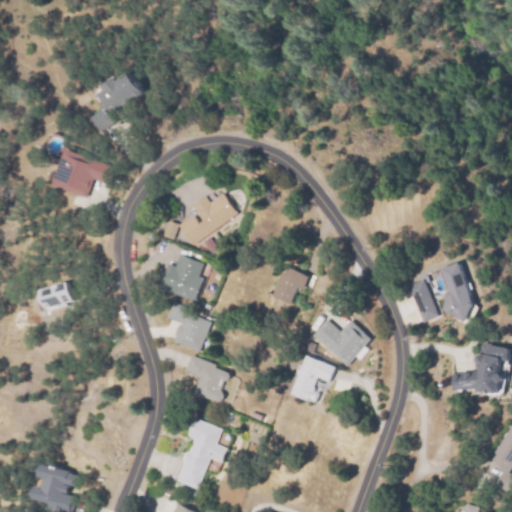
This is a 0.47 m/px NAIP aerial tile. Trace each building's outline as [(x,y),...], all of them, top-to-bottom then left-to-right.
[(127,73),(141,95),(110,114),(118,127),(101,137),(89,117),(101,110),(92,95),(100,90),(99,87),(113,78),(115,81),(127,73)] [(65,148),(98,160),(84,199),(51,186),(65,148)] [(221,192),(236,213),(191,245),(177,225),(190,215),(196,224),(201,221),(191,206),(204,197),(207,202),(221,192)] [(166,220),(176,224),(170,239),(160,235),(166,220)] [(178,254),(202,263),(197,275),(203,278),(193,303),(157,288),(166,263),(174,266),(178,254)] [(437,270),(456,264),(466,296),(475,301),(460,325),(449,320),(423,329),(404,286),(419,280),(434,314),(443,294),(437,270)] [(276,288),(300,296),(307,273),(283,266),(276,288)] [(37,291),(65,282),(71,301),(43,310),(37,291)] [(171,304),(213,320),(200,352),(171,341),(178,322),(166,317),(171,304)] [(350,365),(376,338),(356,319),(345,330),(331,317),(317,333),(350,365)] [(480,343),(510,349),(506,364),(499,363),(496,395),(474,390),(450,391),(450,371),(473,372),(480,343)] [(189,354),(231,369),(220,401),(192,391),(198,376),(183,371),(189,354)] [(290,393),(307,400),(317,377),(328,382),(334,366),(305,355),(290,393)] [(175,480),(197,489),(209,458),(222,463),(227,449),(215,444),(221,429),(190,417),(183,434),(192,438),(175,480)] [(511,421),(511,467),(510,471),(511,472),(511,492),(496,485),(501,474),(496,469),(498,466),(489,460),(511,421)] [(40,465),(74,473),(68,496),(74,497),(70,511),(58,511),(46,509),(47,505),(31,501),(34,488),(40,489),(42,479),(37,478),(40,465)] [(209,511),(210,511),(183,502),(179,511),(209,511)] [(195,511),(176,503),(172,511),(195,511)] [(461,511),(463,503),(478,506),(476,511),(461,511)]
